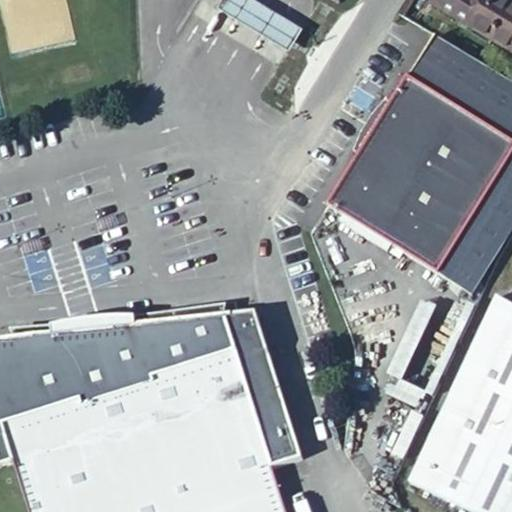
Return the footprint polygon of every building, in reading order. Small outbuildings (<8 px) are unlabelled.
[(259,42),(289,59),(302,38),(272,20),(237,0),(228,0),(218,18),(259,42)] [(491,43),(511,7),(511,6),(501,0),(433,0),(430,6),(491,43)] [(511,7),(491,43),(511,55),(511,7)] [(328,213),(474,301),(511,237),(511,86),(434,39),(391,110),(360,161),(328,213)] [(355,158),(360,161),(391,110),(386,106),(375,118),(360,143),(355,158)] [(445,413),(424,456),(412,483),(439,494),(449,499),(455,502),(477,511),(511,511),(511,304),(499,299),(487,325),(445,413)] [(289,511),(276,469),(243,364),(262,357),(253,325),(0,350),(0,444),(6,442),(13,464),(28,511),(289,511)] [(477,511),(455,502),(449,511),(477,511)]
